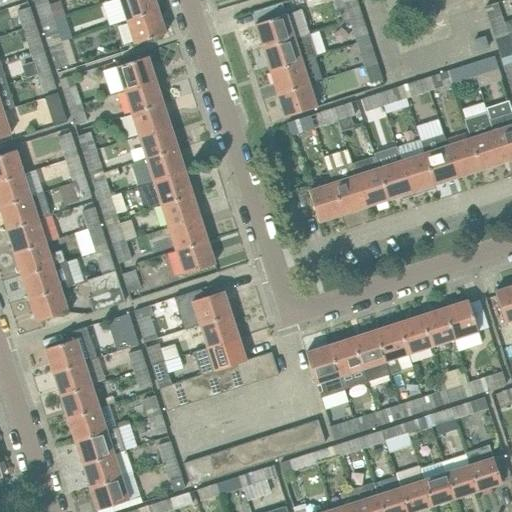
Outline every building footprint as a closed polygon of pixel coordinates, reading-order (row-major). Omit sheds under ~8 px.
[(60,1),(49,4),(47,0),(33,0),(40,23),(53,18),(65,15),(60,1)] [(158,10),(154,0),(119,0),(126,20),(148,13),(158,10)] [(295,0),(288,0),(252,12),(256,24),(254,24),(262,48),(294,38),(286,14),(299,10),(295,0)] [(349,20),(361,16),(356,0),(348,0),(343,2),(349,20)] [(21,29),(34,25),(28,6),(15,11),(21,29)] [(158,10),(148,13),(126,20),(134,43),(165,33),(158,10)] [(495,37),(507,33),(501,15),(489,19),(495,37)] [(361,16),(349,20),(355,37),(367,33),(361,16)] [(53,18),(40,23),(46,41),(59,36),(53,18)] [(29,52),(41,48),(34,25),(21,29),(29,52)] [(495,37),(500,54),(500,55),(511,51),(511,48),(507,33),(495,37)] [(473,40),(477,51),(487,48),(484,37),(473,40)] [(301,61),(294,38),(262,48),(270,71),(301,61)] [(364,66),(376,62),(370,44),(358,48),(364,66)] [(72,48),(63,51),(62,47),(49,50),(55,69),(67,64),(66,61),(75,58),(72,48)] [(36,75),(49,71),(41,48),(29,52),(36,75)] [(147,56),(137,60),(116,66),(123,90),(155,79),(147,56)] [(493,70),(489,57),(471,63),(475,75),(493,70)] [(308,83),(301,61),(270,71),(277,94),(308,83)] [(376,62),(364,66),(370,83),(382,79),(376,62)] [(509,84),(511,82),(511,62),(503,65),(509,84)] [(475,75),(471,63),(453,69),(457,81),(466,78),(470,88),(478,85),(475,75)] [(49,71),(36,75),(42,92),(54,88),(49,71)] [(429,90),(447,85),(443,72),(425,78),(429,90)] [(429,90),(425,78),(407,84),(411,96),(429,90)] [(162,103),(155,79),(123,90),(131,113),(162,103)] [(277,94),(285,117),(316,107),(308,83),(277,94)] [(67,108),(80,104),(74,86),(62,90),(67,108)] [(401,100),(397,87),(379,93),(383,105),(401,100)] [(50,121),(63,117),(56,93),(43,97),(50,121)] [(383,105),(379,93),(361,99),(365,111),(383,105)] [(337,120),(353,115),(349,102),(332,107),(337,120)] [(170,126),(162,103),(131,113),(138,136),(170,126)] [(80,104),(67,108),(73,125),(85,121),(80,104)] [(337,120),(332,107),(314,113),(318,126),(337,120)] [(3,111),(0,111),(0,137),(10,135),(3,111)] [(511,111),(489,119),(503,162),(511,158),(511,111)] [(503,162),(489,119),(487,112),(464,119),(470,138),(480,169),(503,162)] [(285,122),(289,135),(313,128),(309,115),(285,122)] [(422,136),(442,132),(441,124),(420,128),(422,136)] [(177,149),(170,126),(138,136),(146,159),(177,149)] [(63,156),(75,151),(69,132),(56,137),(63,156)] [(82,154),(95,150),(89,132),(76,136),(82,154)] [(447,146),(443,134),(420,142),(434,184),(457,177),(447,146)] [(480,169),(470,138),(447,146),(457,177),(480,169)] [(396,148),(401,161),(411,192),(434,184),(420,142),(419,140),(396,148)] [(185,171),(177,149),(146,159),(153,182),(185,171)] [(0,180),(23,173),(15,150),(0,154),(0,180)] [(95,150),(82,154),(88,171),(100,167),(95,150)] [(71,182),(83,179),(78,161),(65,165),(71,182)] [(411,192),(401,161),(378,168),(388,199),(411,192)] [(350,162),(327,169),(332,183),(342,214),(365,206),(355,175),(350,162)] [(388,199),(378,168),(355,175),(365,206),(388,199)] [(185,171),(153,182),(137,187),(144,210),(161,205),(192,194),(185,171)] [(0,205),(30,196),(23,173),(0,180),(0,205)] [(97,200),(109,196),(103,178),(92,182),(97,200)] [(89,196),(83,179),(71,182),(75,196),(77,200),(89,196)] [(332,183),(327,184),(308,190),(318,221),(342,214),(332,183)] [(199,217),(192,194),(161,205),(168,227),(199,217)] [(38,219),(30,196),(0,205),(0,209),(6,229),(38,219)] [(109,196),(97,200),(102,217),(114,214),(109,196)] [(86,228),(99,224),(93,207),(80,211),(86,228)] [(207,241),(199,217),(168,227),(175,251),(197,244),(207,241)] [(45,242),(38,219),(6,229),(14,252),(45,242)] [(99,224),(86,228),(92,247),(105,242),(99,224)] [(112,246),(124,242),(118,224),(106,228),(112,246)] [(207,241),(197,244),(175,251),(183,274),(214,264),(207,241)] [(49,254),(45,242),(14,252),(21,275),(53,265),(64,262),(60,250),(49,254)] [(124,242),(112,246),(117,263),(129,259),(124,242)] [(101,274),(113,270),(108,253),(95,257),(101,274)] [(60,288),(53,265),(21,275),(29,298),(60,288)] [(107,292),(88,298),(92,311),(123,301),(113,270),(101,274),(107,292)] [(127,291),(139,288),(133,270),(121,274),(127,291)] [(511,320),(511,285),(494,291),(504,323),(511,320)] [(60,288),(29,298),(36,322),(68,312),(60,288)] [(223,291),(213,294),(192,301),(199,325),(231,314),(223,291)] [(478,331),(468,300),(444,308),(454,339),(478,331)] [(454,339),(444,308),(421,315),(431,346),(454,339)] [(115,317),(107,319),(118,351),(137,345),(136,339),(127,313),(115,317)] [(238,337),(231,314),(199,325),(207,347),(238,337)] [(141,336),(154,332),(148,315),(135,319),(141,336)] [(431,346),(421,315),(398,322),(408,354),(431,346)] [(408,354),(398,322),(375,330),(385,361),(389,374),(399,371),(395,358),(408,354)] [(86,326),(73,330),(76,338),(45,349),(52,372),(84,362),(96,358),(86,326)] [(385,361),(375,330),(352,337),(362,369),(385,361)] [(245,360),(238,337),(207,347),(214,370),(215,370),(226,366),(237,363),(245,360)] [(362,369),(352,337),(329,345),(339,376),(362,369)] [(151,365),(163,361),(157,344),(145,348),(151,365)] [(339,376),(329,345),(306,352),(319,394),(342,387),(338,376),(339,376)] [(132,372),(145,368),(139,349),(126,353),(132,372)] [(279,374),(271,352),(271,351),(259,355),(267,378),(279,374)] [(256,382),(267,378),(259,355),(248,359),(256,382)] [(256,382),(248,359),(245,360),(237,363),(244,385),(256,382)] [(163,361),(151,365),(156,382),(169,378),(163,361)] [(91,385),(84,362),(52,372),(60,395),(91,385)] [(233,389),(244,385),(237,363),(226,366),(233,389)] [(222,393),(233,389),(226,366),(215,370),(222,393)] [(145,368),(132,372),(138,388),(150,384),(145,368)] [(222,393),(215,370),(214,370),(204,373),(211,396),(222,393)] [(200,400),(211,396),(204,373),(193,377),(200,400)] [(472,395),(495,388),(491,375),(468,382),(472,395)] [(189,403),(200,400),(193,377),(182,381),(189,403)] [(178,407),(189,403),(182,381),(171,384),(178,407)] [(449,402),(472,395),(468,382),(445,389),(449,402)] [(171,384),(159,388),(166,411),(178,407),(171,384)] [(99,408),(91,385),(60,395),(67,418),(99,408)] [(504,402),(511,399),(511,387),(500,392),(504,402)] [(426,410),(449,402),(445,389),(422,397),(426,410)] [(161,413),(155,395),(143,399),(148,417),(161,413)] [(403,417),(426,410),(422,397),(399,404),(403,417)] [(455,419),(472,414),(468,401),(451,407),(455,419)] [(403,417),(399,404),(376,411),(380,424),(403,417)] [(455,419),(451,407),(431,413),(435,425),(455,419)] [(106,431),(99,408),(67,418),(75,441),(106,431)] [(357,432),(380,424),(376,411),(353,419),(357,432)] [(161,413),(148,417),(154,435),(166,431),(161,413)] [(409,433),(427,427),(423,416),(405,422),(409,433)] [(313,446),(325,442),(317,419),(306,423),(313,446)] [(334,424),(335,425),(330,427),(333,439),(357,432),(353,419),(334,424)] [(407,434),(409,433),(405,422),(381,430),(384,441),(388,453),(410,446),(407,434)] [(302,450),(313,446),(306,423),(294,427),(302,450)] [(116,427),(106,431),(75,441),(82,464),(113,454),(124,450),(116,427)] [(291,453),(302,450),(294,427),(283,430),(291,453)] [(280,457),(291,453),(283,430),(272,434),(280,457)] [(362,448),(384,441),(381,430),(359,437),(362,448)] [(269,460),(280,457),(272,434),(261,438),(269,460)] [(362,448),(359,437),(339,443),(342,455),(362,448)] [(258,464),(269,460),(261,438),(250,441),(258,464)] [(163,463),(176,459),(170,441),(157,445),(163,463)] [(247,468),(258,464),(250,441),(239,445),(247,468)] [(236,471),(247,468),(239,445),(228,448),(236,471)] [(489,445),(466,452),(466,454),(478,490),(501,483),(500,479),(495,464),(493,457),(489,445)] [(316,463),(330,459),(326,447),(312,452),(316,463)] [(224,475),(236,471),(228,448),(217,452),(224,475)] [(213,478),(224,475),(217,452),(206,455),(213,478)] [(316,463),(312,452),(278,463),(282,474),(316,463)] [(121,477),(113,454),(82,464),(89,487),(121,477)] [(478,490),(466,454),(443,461),(455,498),(478,490)] [(503,454),(493,457),(495,464),(500,479),(510,476),(503,454)] [(202,482),(213,478),(206,455),(195,459),(202,482)] [(181,477),(176,459),(163,463),(169,481),(170,480),(181,477)] [(202,482),(195,459),(183,463),(191,486),(202,482)] [(455,498),(443,461),(420,469),(432,505),(455,498)] [(243,486),(265,479),(277,475),(274,464),(239,476),(243,486)] [(419,466),(396,473),(400,487),(408,511),(411,511),(432,505),(420,469),(419,466)] [(219,494),(243,486),(239,476),(216,483),(219,494)] [(89,487),(97,510),(128,500),(121,477),(89,487)] [(181,477),(170,480),(174,491),(185,488),(181,477)] [(382,511),(377,494),(373,482),(351,490),(357,511),(382,511)] [(219,494),(216,483),(196,489),(200,500),(219,494)] [(408,511),(400,487),(377,494),(382,511),(408,511)] [(339,494),(342,505),(331,509),(331,511),(357,511),(351,490),(339,494)] [(174,511),(193,505),(189,492),(170,498),(174,511)] [(170,511),(174,511),(170,498),(151,505),(153,511),(170,511)] [(331,511),(331,509),(322,511),(306,511),(304,503),(293,506),(295,511),(331,511)]
